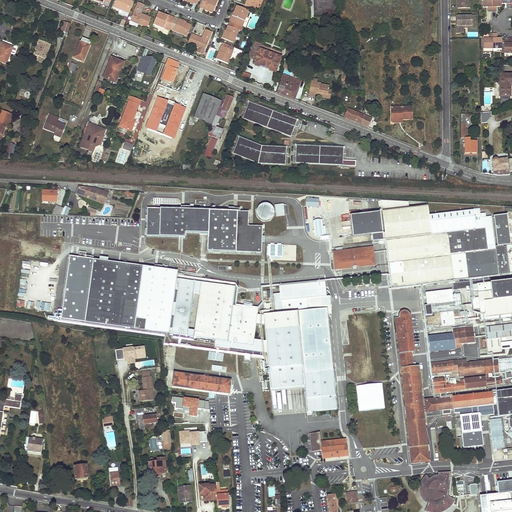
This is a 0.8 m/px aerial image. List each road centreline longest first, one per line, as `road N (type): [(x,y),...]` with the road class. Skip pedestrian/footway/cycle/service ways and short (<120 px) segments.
road 1 (residential): [(443,164),(37,0)]
road 2 (residential): [(444,0),(443,164)]
road 3 (unknown): [(130,511),(119,363)]
road 4 (residential): [(126,511),(0,490)]
